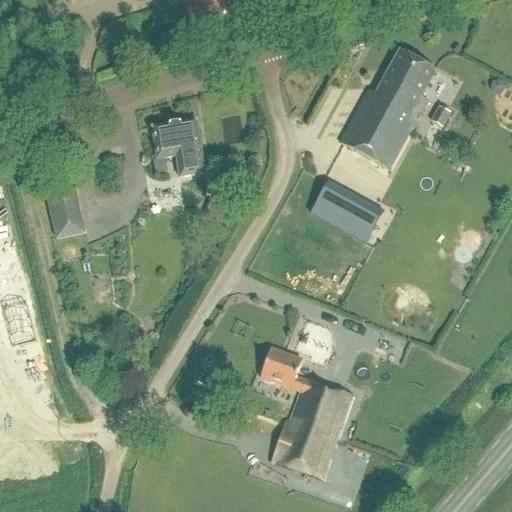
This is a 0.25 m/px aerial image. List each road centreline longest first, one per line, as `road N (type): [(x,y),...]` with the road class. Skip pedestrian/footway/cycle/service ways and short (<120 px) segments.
road 1 (unclassified): [(103,511),(127,432),(280,185),(286,147),(259,53)]
road 2 (track): [(14,132),(74,373),(127,432)]
road 3 (tertiary): [(0,137),(259,53)]
road 4 (tertiary): [(259,53),(423,0)]
